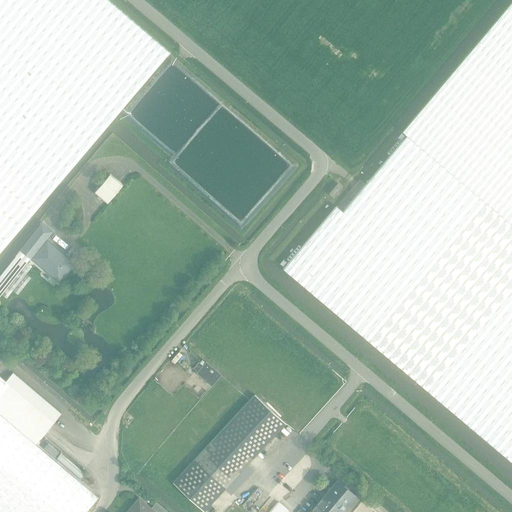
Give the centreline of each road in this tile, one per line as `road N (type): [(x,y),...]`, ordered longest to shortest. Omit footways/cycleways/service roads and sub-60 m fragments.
road 1 (unclassified): [(135,0),(330,164),(242,264)]
road 2 (unclassified): [(511,498),(242,264)]
road 3 (unclassified): [(242,264),(113,425),(119,489),(100,511)]
road 4 (unknown): [(369,374),(268,480)]
